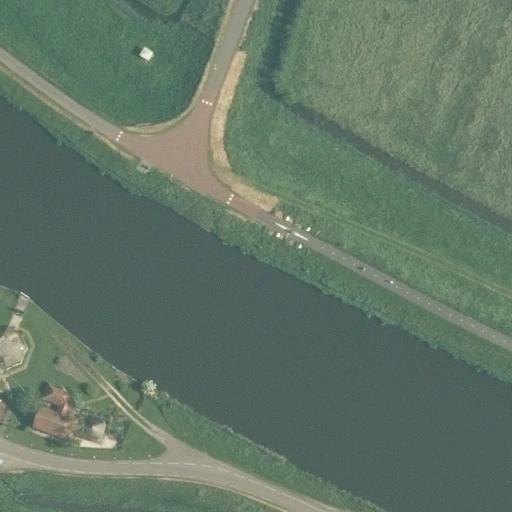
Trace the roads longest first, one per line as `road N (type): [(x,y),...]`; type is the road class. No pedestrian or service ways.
road 1 (tertiary): [(317,511),(204,467),(59,464),(0,445)]
road 2 (unclassified): [(174,168),(0,52)]
road 3 (unclassified): [(174,168),(244,0)]
road 4 (unclassified): [(290,231),(174,168)]
